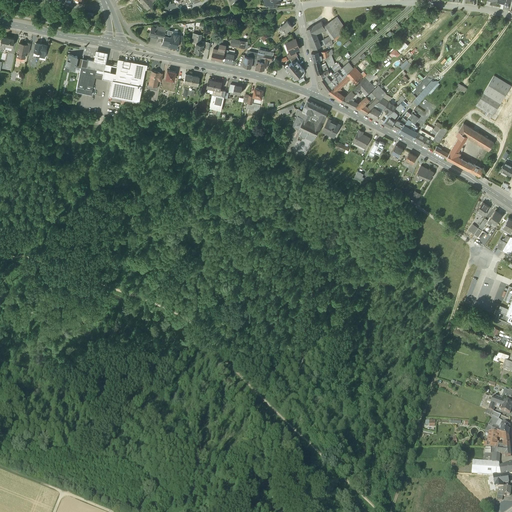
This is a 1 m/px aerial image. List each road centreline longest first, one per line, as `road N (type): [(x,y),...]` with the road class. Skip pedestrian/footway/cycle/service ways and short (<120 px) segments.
road 1 (track): [(133,302),(193,328),(222,352),(383,511)]
road 2 (track): [(390,511),(471,261),(488,268)]
road 3 (track): [(238,131),(411,208),(467,243)]
road 4 (secondary): [(511,207),(318,96)]
road 5 (secondary): [(318,96),(119,45)]
road 6 (track): [(143,102),(240,122),(279,107)]
